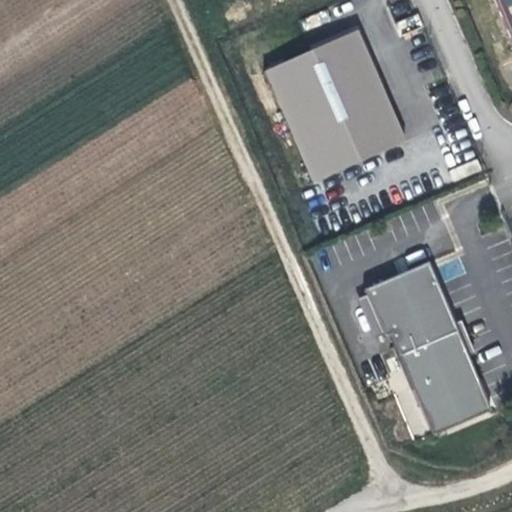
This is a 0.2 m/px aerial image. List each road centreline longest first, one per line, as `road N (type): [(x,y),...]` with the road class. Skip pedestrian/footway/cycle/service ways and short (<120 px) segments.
road 1 (track): [(390,502),(174,0)]
road 2 (unclassified): [(511,134),(495,133),(440,0)]
road 3 (track): [(367,511),(490,480)]
